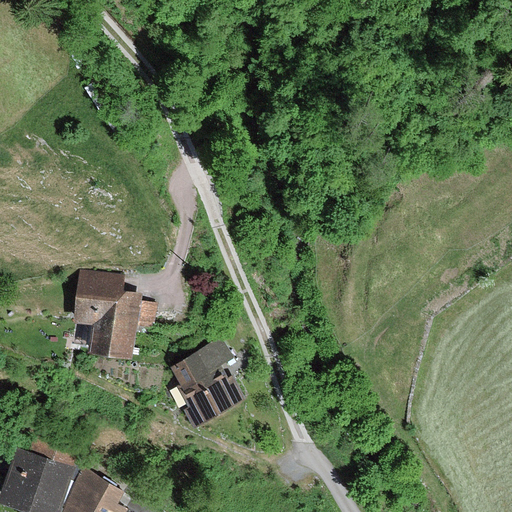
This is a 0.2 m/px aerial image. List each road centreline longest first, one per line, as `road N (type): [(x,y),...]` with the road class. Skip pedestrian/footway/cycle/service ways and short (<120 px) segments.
road 1 (track): [(313,459),(161,92),(81,0)]
road 2 (track): [(313,459),(260,461),(80,371)]
